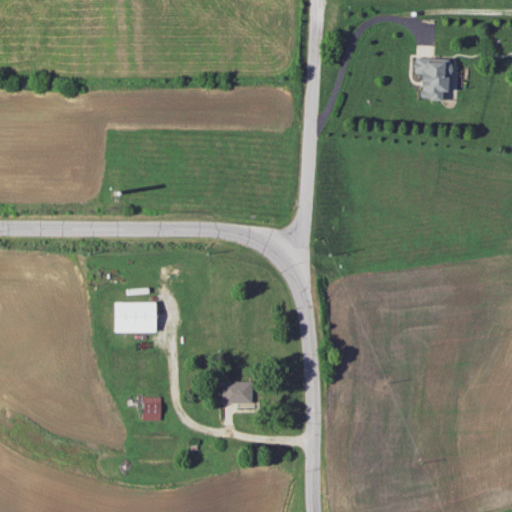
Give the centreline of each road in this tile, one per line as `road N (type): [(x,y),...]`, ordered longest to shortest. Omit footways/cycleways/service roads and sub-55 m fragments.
road 1 (residential): [(0,226),(234,231),(276,247),(307,298),(319,403),(319,511)]
road 2 (residential): [(321,0),(310,220),(290,261)]
